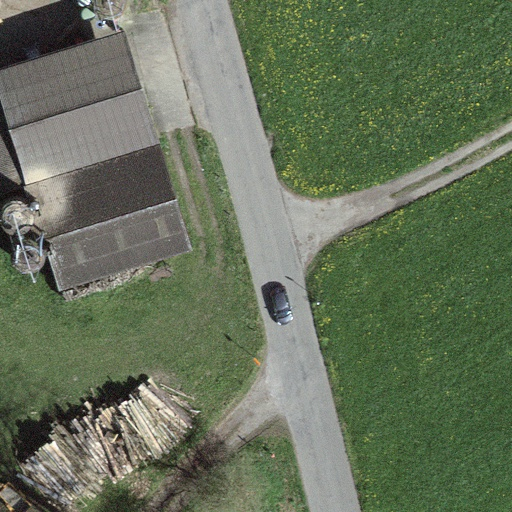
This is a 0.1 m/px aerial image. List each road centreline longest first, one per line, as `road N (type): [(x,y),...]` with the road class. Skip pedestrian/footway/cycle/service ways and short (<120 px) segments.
road 1 (unclassified): [(192,0),(330,511)]
road 2 (track): [(264,254),(460,178),(511,148)]
